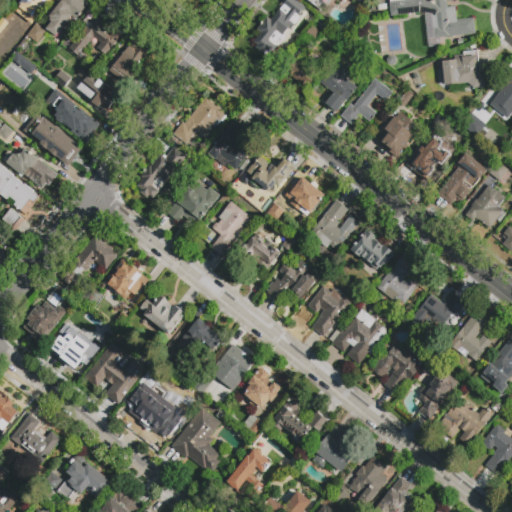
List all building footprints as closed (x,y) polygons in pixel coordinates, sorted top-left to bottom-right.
[(56,36),(46,28),(50,24),(45,21),(61,0),(83,0),(89,4),(73,24),(68,20),(56,36)] [(285,0),(295,0),(305,8),(298,17),(300,18),(290,31),(287,29),(282,35),(285,37),(276,49),(268,59),(255,48),(257,46),(253,43),(260,33),(256,30),(266,17),(270,20),(285,0)] [(326,0),(320,9),(307,0),(326,0)] [(454,0),(446,1),(447,7),(455,7),(456,19),(474,18),(475,34),(434,38),(430,15),(420,13),(391,16),(389,3),(410,0),(424,0),(430,1),(429,0),(454,0)] [(40,17),(35,24),(46,32),(37,44),(26,36),(28,33),(27,32),(23,37),(14,31),(30,10),(40,17)] [(117,24),(125,31),(105,55),(97,48),(101,43),(94,38),(82,53),(85,55),(81,60),(68,49),(86,27),(81,24),(85,19),(90,22),(95,15),(104,22),(100,28),(106,33),(110,28),(112,30),(117,24)] [(322,34),(311,46),(302,39),(312,26),(322,34)] [(12,57),(1,48),(10,36),(21,45),(12,57)] [(103,75),(131,40),(148,53),(142,61),(139,59),(131,69),(134,71),(131,74),(134,76),(122,90),(103,75)] [(463,53),(477,51),(479,73),(484,77),(484,87),(474,88),(468,84),(443,86),(442,69),(441,62),(454,60),(454,56),(463,55),(463,53)] [(29,74),(34,68),(18,54),(13,60),(29,74)] [(336,113),(325,105),(333,95),(318,83),(339,57),(354,69),(351,73),(346,80),(357,88),(347,102),(345,101),(336,113)] [(318,76),(307,90),(285,74),(296,60),(318,76)] [(25,89),(17,83),(25,73),(32,78),(35,74),(48,84),(45,87),(47,88),(44,92),(42,91),(39,96),(28,86),(25,89)] [(52,82),(61,73),(70,81),(62,90),(52,82)] [(511,111),(506,119),(489,105),(505,85),(503,83),(511,73),(511,111)] [(116,100),(108,110),(101,105),(98,109),(87,99),(88,97),(78,89),(90,75),(99,82),(101,80),(113,90),(109,94),(116,100)] [(351,125),(341,116),(350,105),(353,107),(375,79),(392,93),(386,101),(377,94),(367,107),(377,114),(370,123),(362,116),(360,118),(358,116),(351,125)] [(28,112),(21,119),(18,117),(13,124),(0,113),(0,98),(5,93),(28,112)] [(43,113),(34,106),(44,94),(53,102),(43,113)] [(98,126),(88,139),(81,134),(78,138),(46,112),(59,95),(98,126)] [(414,117),(396,139),(406,147),(395,161),(376,145),(381,138),(377,135),(408,96),(430,114),(422,124),(414,117)] [(228,117),(224,123),(221,122),(216,128),(213,127),(209,132),(210,134),(207,138),(205,139),(197,133),(186,146),(173,135),(183,122),(185,124),(206,98),(227,114),(226,115),(228,117)] [(477,140),(462,128),(472,116),(487,128),(477,140)] [(16,134),(6,145),(0,140),(0,120),(5,124),(5,125),(16,134)] [(250,152),(235,171),(228,165),(226,168),(208,154),(235,121),(247,130),(238,141),(238,142),(234,147),(239,150),(243,145),(250,152)] [(38,143),(51,126),(79,148),(76,152),(76,153),(66,166),(38,143)] [(454,146),(447,154),(444,152),(432,168),(435,170),(425,183),(414,175),(422,166),(413,159),(420,151),(416,148),(432,128),(454,146)] [(25,148),(58,174),(49,185),(47,183),(42,189),(9,162),(16,153),(19,156),(25,148)] [(174,148),(187,157),(153,199),(150,196),(147,199),(139,193),(141,190),(136,186),(142,178),(141,177),(150,166),(151,167),(160,155),(165,159),(174,148)] [(451,204),(438,194),(459,167),(456,166),(466,153),(486,170),(466,195),(461,191),(451,204)] [(270,193),(265,189),(254,202),(240,191),(251,178),(246,174),(260,157),(272,166),(281,154),(292,163),(284,174),(287,177),(279,187),(277,185),(270,193)] [(490,174),(499,163),(508,170),(500,181),(490,174)] [(0,165),(33,191),(32,192),(38,197),(33,204),(30,201),(22,211),(14,205),(16,203),(10,198),(7,202),(0,196),(0,165)] [(304,178),(325,195),(307,218),(290,204),(291,202),(285,197),(290,190),(292,192),(304,178)] [(177,222),(165,213),(175,201),(178,203),(195,181),(207,191),(209,188),(219,196),(196,226),(182,215),(177,222)] [(504,211),(490,229),(477,219),(472,224),(464,217),(489,185),(506,199),(499,207),(504,211)] [(337,201),(348,211),(339,222),(340,222),(336,227),(340,230),(350,217),(359,224),(337,251),(329,245),(327,248),(317,240),(316,241),(309,236),(337,201)] [(222,256),(211,248),(221,236),(213,230),(212,228),(215,224),(216,224),(218,224),(221,220),(218,219),(230,203),(251,219),(222,256)] [(266,214),(274,204),(284,212),(276,222),(266,214)] [(24,220),(16,231),(2,220),(10,209),(24,220)] [(511,249),(511,251),(502,244),(508,238),(503,234),(509,228),(511,230),(511,249)] [(395,253),(385,266),(384,264),(378,271),(360,257),(360,258),(351,251),(367,231),(376,238),(374,239),(383,246),(384,245),(395,253)] [(256,234),(280,253),(266,270),(242,250),(256,234)] [(96,238),(119,257),(107,273),(95,263),(91,269),(88,273),(89,273),(82,282),(85,284),(79,291),(76,288),(73,291),(60,281),(78,259),(79,260),(96,238)] [(404,254),(415,263),(407,274),(407,275),(403,280),(407,283),(411,278),(419,285),(404,304),(398,299),(395,302),(377,288),(404,254)] [(123,260),(130,265),(130,264),(139,271),(138,272),(149,280),(135,298),(130,294),(125,301),(118,295),(117,296),(113,293),(109,297),(99,289),(123,260)] [(300,300),(286,289),(277,301),(267,292),(269,289),(267,288),(272,282),(273,283),(275,281),(273,280),(275,277),(279,281),(284,275),(278,270),(286,261),(294,268),(301,260),(314,271),(316,268),(322,273),(300,300)] [(42,345),(32,337),(33,335),(23,328),(29,320),(28,319),(39,305),(42,308),(59,287),(70,295),(60,307),(68,313),(42,345)] [(334,290),(344,298),(350,304),(342,315),(344,316),(337,325),(335,323),(324,337),(313,328),(322,317),(320,316),(324,311),(321,308),(317,313),(309,306),(324,287),(331,293),(334,290)] [(453,293),(464,303),(454,315),(458,318),(451,327),(446,323),(435,337),(412,318),(431,295),(443,305),(453,293)] [(186,315),(169,337),(144,317),(146,314),(139,309),(146,300),(152,304),(159,295),(174,307),(175,306),(186,315)] [(144,368),(131,385),(105,365),(90,384),(79,375),(92,359),(88,356),(95,347),(97,348),(100,346),(83,333),(75,343),(61,332),(81,307),(121,339),(113,349),(131,363),(134,360),(144,368)] [(362,310),(389,332),(370,356),(368,354),(358,366),(346,356),(352,347),(350,346),(344,354),(331,344),(343,330),(345,331),(362,310)] [(476,311),(488,321),(476,336),(479,339),(483,335),(491,342),(476,361),(468,354),(470,353),(460,345),(456,351),(448,345),(476,311)] [(213,332),(223,340),(214,351),(211,348),(205,356),(198,351),(192,359),(178,348),(185,339),(184,338),(198,320),(205,325),(206,324),(211,328),(208,331),(211,333),(213,332)] [(75,368),(80,362),(85,365),(99,348),(67,324),(48,348),(75,368)] [(510,339),(511,340),(511,374),(505,383),(508,385),(501,393),(480,377),(510,339)] [(233,345),(255,362),(241,379),(243,380),(234,392),(215,377),(223,367),(218,364),(233,345)] [(398,396),(384,385),(396,370),(393,367),(383,379),(372,370),(384,354),(386,356),(395,345),(403,351),(406,347),(416,355),(419,350),(428,357),(423,364),(422,363),(407,381),(408,383),(398,396)] [(168,369),(158,362),(165,351),(176,359),(168,369)] [(438,367),(458,384),(429,422),(418,413),(425,405),(419,400),(421,396),(420,395),(419,392),(422,389),(424,388),(425,389),(434,378),(428,373),(426,376),(422,372),(427,365),(435,371),(438,367)] [(259,367),(271,377),(265,384),(270,388),(273,383),(282,390),(271,404),(268,402),(260,412),(251,404),(246,410),(234,402),(247,386),(245,385),(259,367)] [(202,395),(191,387),(201,374),(211,382),(202,395)] [(158,397),(167,404),(182,386),(194,397),(178,417),(180,418),(176,424),(178,425),(164,442),(153,433),(163,422),(149,411),(147,414),(137,406),(137,407),(129,401),(137,392),(143,397),(147,392),(145,390),(147,387),(144,385),(152,376),(158,380),(161,377),(169,383),(158,397)] [(317,412),(329,421),(319,433),(313,428),(303,441),(285,427),(281,431),(271,423),(294,394),(304,402),(297,410),(301,410),(301,416),(298,416),(308,424),(317,412)] [(4,397),(13,404),(10,407),(14,410),(0,427),(0,395),(3,398),(4,397)] [(483,408),(492,416),(468,447),(459,440),(465,432),(463,431),(462,433),(459,430),(452,439),(441,431),(450,419),(446,416),(452,407),(455,409),(461,401),(478,415),(483,408)] [(202,409),(220,424),(210,437),(213,440),(209,446),(221,456),(217,460),(221,463),(213,473),(206,468),(205,469),(188,456),(186,459),(172,447),(202,409)] [(51,432),(60,439),(40,463),(32,456),(29,459),(17,449),(20,446),(10,439),(30,414),(39,422),(33,428),(45,438),(51,432)] [(255,438),(242,428),(252,415),(265,425),(255,438)] [(481,444),(497,424),(505,431),(507,429),(511,432),(511,456),(497,475),(485,465),(495,454),(494,453),(497,449),(494,446),(490,451),(481,444)] [(334,427),(345,436),(340,442),(346,447),(343,449),(355,458),(342,475),(327,463),(322,469),(313,462),(318,455),(314,453),(334,427)] [(253,449),(271,464),(262,474),(257,469),(251,475),(264,486),(250,503),(226,482),(253,449)] [(70,467),(79,455),(114,483),(99,501),(87,491),(84,495),(77,490),(70,499),(59,491),(72,475),(68,472),(71,468),(70,467)] [(373,458),(387,468),(380,478),(387,483),(368,509),(361,503),(362,502),(360,500),(365,494),(363,492),(360,496),(350,488),(373,458)] [(0,465),(9,474),(1,484),(0,483),(0,465)] [(401,477),(411,485),(407,490),(423,504),(416,511),(378,511),(375,509),(401,477)] [(0,511),(0,489),(2,491),(4,488),(18,499),(10,510),(8,509),(5,511),(0,511)] [(123,495),(126,491),(144,505),(138,511),(100,511),(110,499),(111,500),(118,491),(123,495)] [(311,503),(304,511),(260,511),(259,511),(270,496),(285,507),(296,492),(311,503)] [(334,511),(321,502),(314,511),(334,511)]
